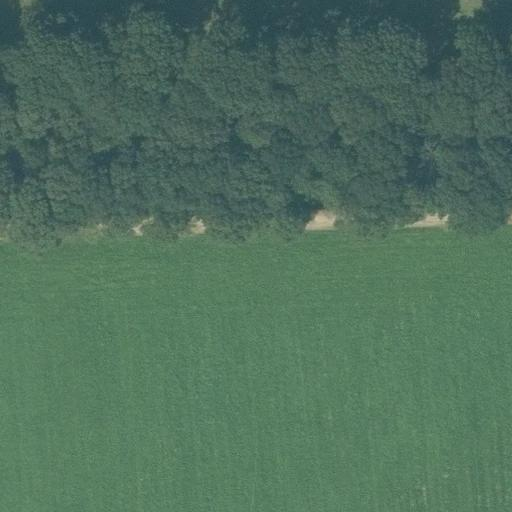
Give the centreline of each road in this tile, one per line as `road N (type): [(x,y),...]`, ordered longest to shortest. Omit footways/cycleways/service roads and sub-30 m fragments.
road 1 (track): [(511,49),(0,69)]
road 2 (track): [(511,211),(0,229)]
